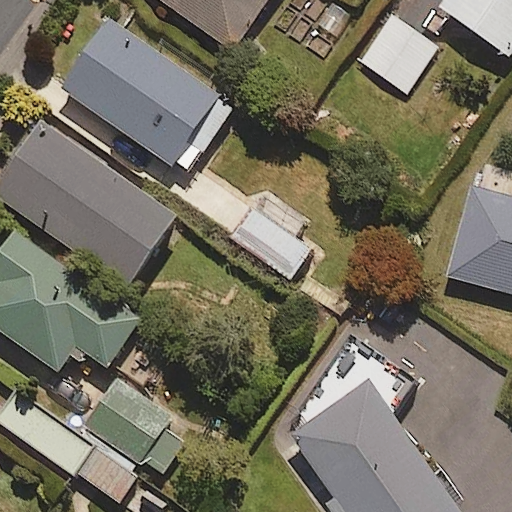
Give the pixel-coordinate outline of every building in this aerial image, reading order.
[(274,0),(154,0),(233,57),(274,0)] [(511,62),(511,0),(454,0),(443,17),(511,64),(511,62)] [(439,50),(393,19),(362,64),(408,96),(439,50)] [(238,117),(111,27),(63,96),(190,185),(238,117)] [(177,228),(43,137),(0,199),(0,208),(131,296),(177,228)] [(450,282),(511,299),(511,204),(474,194),(450,282)] [(297,243),(309,225),(269,197),(237,242),(284,274),(303,247),(297,243)] [(0,259),(0,336),(60,378),(70,363),(84,373),(90,365),(107,377),(140,330),(12,242),(0,259)] [(505,369),(476,352),(466,370),(478,377),(469,395),(486,404),(505,369)] [(171,424),(116,390),(89,434),(164,481),(184,448),(164,435),(171,424)] [(339,511),(457,511),(372,392),(294,448),(339,511)] [(137,485),(139,482),(22,401),(1,431),(78,485),(80,483),(119,510),(122,507),(129,511),(167,511),(170,508),(137,485)]
